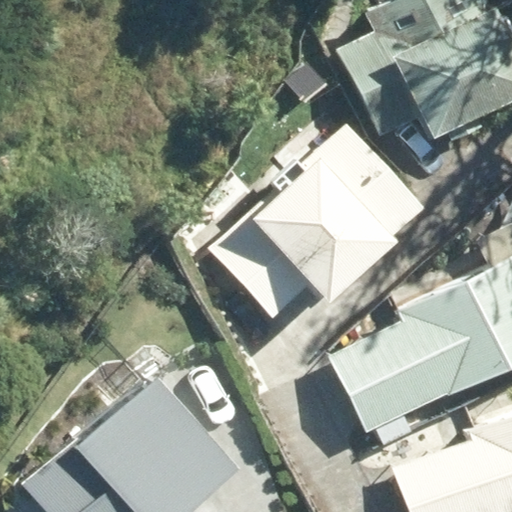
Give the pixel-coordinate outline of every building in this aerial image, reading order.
[(511,63),(481,0),(388,0),(320,33),(371,136),(412,117),(423,140),(511,96),(511,63)] [(339,126),(202,250),(266,321),(305,285),(319,301),(417,211),(339,126)] [(398,320),(326,356),(362,431),(510,359),(511,364),(511,220),(473,239),(485,267),(394,312),(398,320)] [(168,511),(224,463),(143,371),(16,482),(42,511),(168,511)] [(511,511),(511,416),(463,433),(467,442),(387,468),(401,511),(511,511)]
